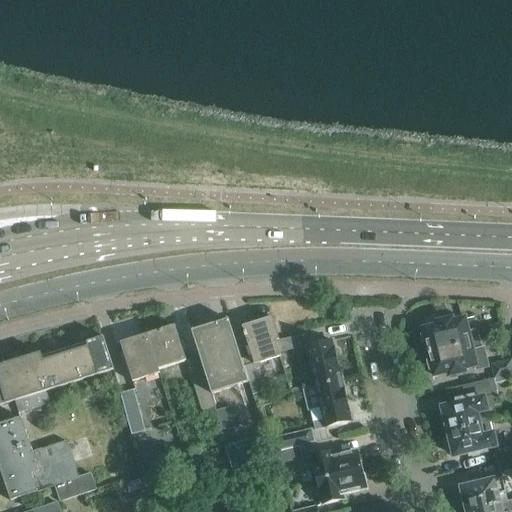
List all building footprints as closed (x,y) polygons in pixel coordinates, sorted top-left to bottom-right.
[(241,358),(249,382),(255,401),(265,398),(263,390),(268,389),(260,362),(281,355),(280,351),(276,339),(279,338),(272,316),(242,326),(244,331),(243,331),(245,336),(251,355),(241,358)] [(200,358),(212,393),(249,382),(241,358),(229,319),(217,323),(192,331),(200,358)] [(428,353),(470,342),(464,319),(453,322),(452,319),(436,323),(437,326),(422,329),(424,338),(423,340),(423,344),(426,346),(428,353)] [(502,324),(501,324),(490,327),(493,336),(504,333),(502,324)] [(148,334),(159,369),(186,360),(175,325),(148,334)] [(160,373),(159,369),(148,334),(120,342),(133,382),(160,373)] [(0,405),(15,401),(45,391),(114,370),(103,335),(102,336),(102,337),(43,356),(41,353),(0,365),(0,385),(2,390),(0,390),(0,405)] [(277,340),(280,351),(300,346),(297,335),(277,340)] [(315,387),(341,381),(339,375),(341,375),(334,346),(332,347),(330,340),(305,346),(315,387)] [(478,340),(470,342),(428,353),(429,359),(428,362),(430,370),(432,371),(433,376),(448,373),(449,376),(464,372),(463,369),(474,366),(475,370),(487,366),(482,348),(480,349),(478,340)] [(187,362),(203,411),(216,407),(212,393),(200,358),(187,362)] [(511,370),(511,369),(510,360),(491,365),(493,375),(511,370)] [(443,413),(441,414),(444,428),(446,427),(448,432),(489,421),(486,409),(488,409),(492,404),(490,397),(497,395),(493,378),(467,384),(471,399),(457,402),(458,404),(442,408),(443,413)] [(341,381),(315,387),(319,402),(320,401),(326,427),(350,422),(348,415),(350,414),(344,387),(342,387),(341,381)] [(135,389),(123,393),(121,393),(131,435),(145,430),(135,389)] [(49,404),(45,391),(15,401),(19,413),(49,404)] [(234,405),(218,409),(223,428),(239,424),(234,405)] [(0,468),(11,501),(55,486),(79,479),(67,441),(33,453),(21,418),(0,425),(0,468)] [(489,421),(448,432),(449,438),(448,440),(450,450),(452,451),(453,456),(469,452),(470,454),(484,451),(484,448),(495,446),(492,434),(489,421)] [(276,453),(298,447),(297,446),(315,441),(312,428),(273,437),(276,453)] [(227,441),(223,430),(211,435),(214,446),(227,441)] [(275,458),(268,436),(233,446),(225,449),(232,471),(275,458)] [(497,462),(511,458),(511,445),(494,451),(497,462)] [(298,447),(276,453),(279,463),(301,458),(298,447)] [(316,481),(362,469),(362,465),(362,463),(361,457),(359,456),(358,450),(334,455),(333,451),(310,456),(316,481)] [(511,470),(511,458),(497,462),(500,474),(511,470)] [(181,464),(187,483),(205,477),(199,459),(181,464)] [(362,469),(316,481),(321,505),(345,499),(343,495),(367,489),(366,483),(366,481),(365,474),(363,472),(362,469)] [(144,483),(154,480),(151,470),(141,473),(144,483)] [(79,479),(55,486),(60,502),(96,490),(91,475),(79,479)] [(461,490),(459,491),(462,502),(464,501),(466,511),(507,501),(501,478),(469,486),(468,482),(460,484),(461,490)] [(511,511),(511,499),(507,501),(466,511),(511,511)] [(60,511),(57,502),(26,511),(60,511)]
